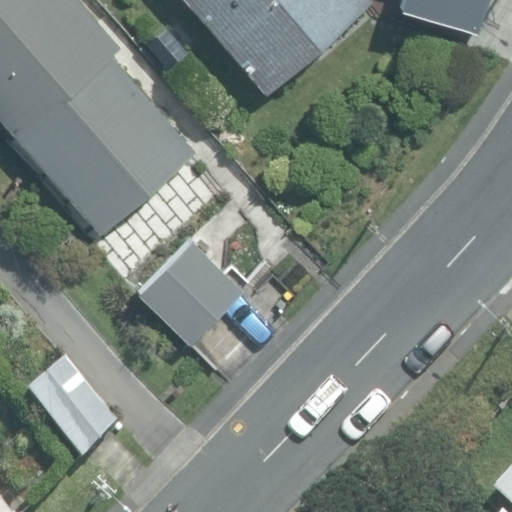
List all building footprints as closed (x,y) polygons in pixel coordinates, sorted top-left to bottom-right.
[(0,0),(0,114),(101,233),(198,151),(109,47),(125,34),(95,0),(0,0)] [(185,0),(260,89),(365,0),(185,0)] [(132,284),(187,340),(241,286),(186,231),(132,284)] [(28,394),(83,458),(117,422),(65,362),(28,394)] [(511,463),(488,490),(511,511),(511,463)] [(0,511),(9,511),(0,500),(0,511)]
